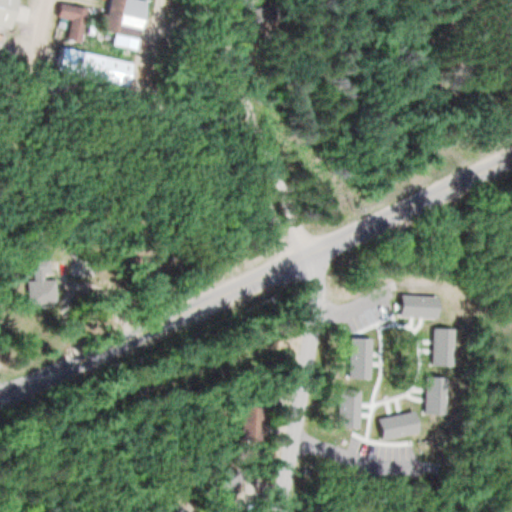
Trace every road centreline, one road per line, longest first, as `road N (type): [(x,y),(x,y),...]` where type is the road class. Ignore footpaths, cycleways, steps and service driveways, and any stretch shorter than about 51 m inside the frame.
road 1 (tertiary): [(511,156),(0,396)]
road 2 (residential): [(273,511),(327,243)]
